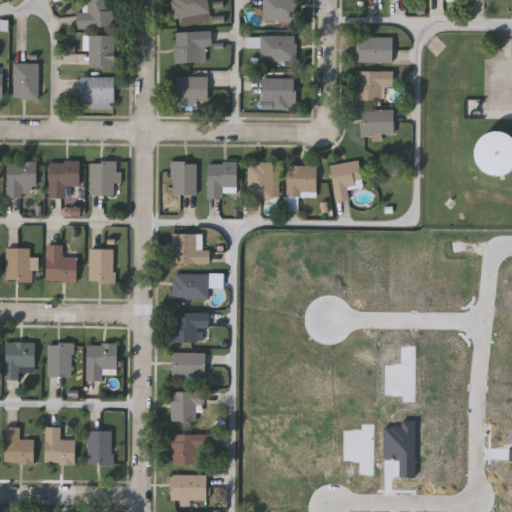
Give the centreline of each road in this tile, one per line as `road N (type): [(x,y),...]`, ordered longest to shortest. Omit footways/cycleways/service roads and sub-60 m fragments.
road 1 (residential): [(144,511),(140,0)]
road 2 (residential): [(0,131),(309,133),(329,117),(329,0)]
road 3 (residential): [(332,511),(333,503),(481,501),(486,326),(496,259),(511,243)]
road 4 (residential): [(334,317),(487,321)]
road 5 (residential): [(147,314),(0,314)]
road 6 (residential): [(0,496),(145,496)]
